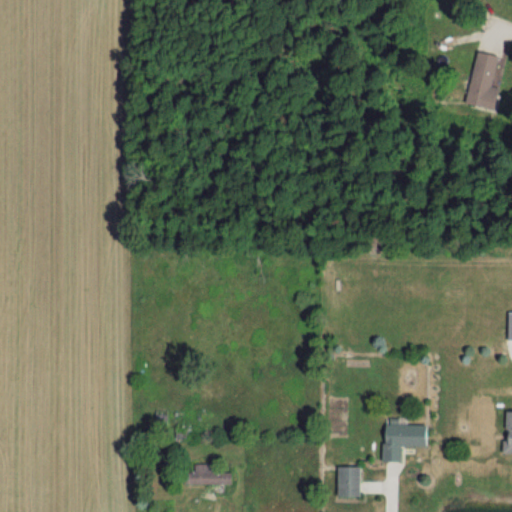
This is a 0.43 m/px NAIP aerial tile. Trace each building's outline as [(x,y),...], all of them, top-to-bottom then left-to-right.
[(480,51),(470,103),(497,108),(507,57),(480,51)] [(158,409),(158,431),(170,431),(170,409),(158,409)] [(432,445),(432,424),(387,423),(387,461),(406,461),(406,445),(432,445)] [(223,463),(197,463),(197,472),(189,472),(189,483),(237,483),(237,471),(223,471),(223,463)] [(339,495),(364,495),(364,466),(339,466),(339,495)]
